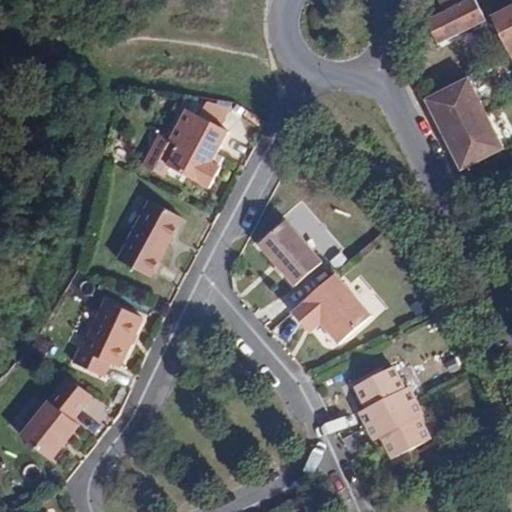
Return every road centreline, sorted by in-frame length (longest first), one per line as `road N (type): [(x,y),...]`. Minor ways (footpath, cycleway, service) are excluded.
road 1 (residential): [(389,88),(511,332)]
road 2 (residential): [(288,0),(285,33),(297,58),(327,75),(355,73)]
